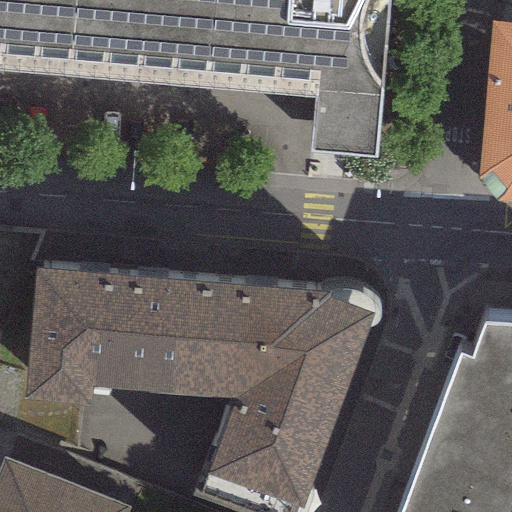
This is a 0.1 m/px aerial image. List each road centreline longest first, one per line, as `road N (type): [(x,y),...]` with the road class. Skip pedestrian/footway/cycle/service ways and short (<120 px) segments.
road 1 (residential): [(447,230),(0,194)]
road 2 (residential): [(346,511),(447,230)]
road 3 (residential): [(468,0),(447,230)]
